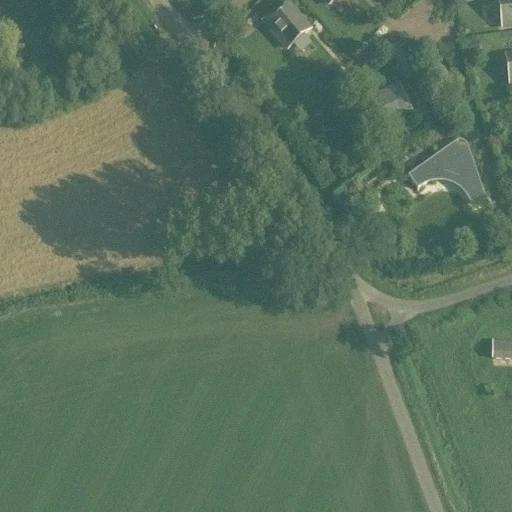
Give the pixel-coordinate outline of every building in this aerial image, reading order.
[(511,0),(502,0),(498,1),(502,29),(511,28),(511,0)] [(263,24),(287,51),(309,32),(286,5),(263,24)] [(420,64),(402,41),(387,53),(406,76),(420,64)] [(380,132),(390,127),(394,135),(407,128),(403,120),(413,115),(398,85),(365,102),(380,132)] [(466,198),(482,193),(473,167),(469,156),(469,155),(468,155),(467,155),(450,149),(449,149),(448,149),(448,150),(444,152),(407,179),(417,193),(417,192),(439,176),(440,176),(441,176),(442,176),(443,176),(458,181),(459,181),(459,182),(460,182),(460,183),(461,183),(466,198)] [(492,361),(511,361),(511,344),(492,344),(492,361)]
